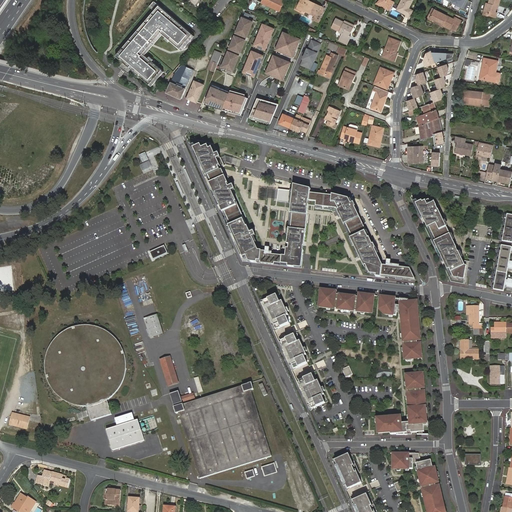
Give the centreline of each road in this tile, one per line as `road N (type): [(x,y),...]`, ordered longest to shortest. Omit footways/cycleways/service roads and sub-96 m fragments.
road 1 (residential): [(434,289),(236,269)]
road 2 (tertiary): [(236,269),(317,445)]
road 3 (motorway): [(83,96),(94,112),(66,178),(33,207),(0,210)]
road 4 (tertiary): [(177,120),(236,269)]
road 5 (secondary): [(242,132),(395,173)]
road 6 (residential): [(243,508),(98,470)]
road 7 (residential): [(445,184),(448,117),(465,42)]
road 8 (residential): [(420,37),(397,98),(395,173)]
road 9 (motorway): [(0,236),(58,214),(109,162)]
road 10 (residential): [(447,443),(317,445)]
road 11 (residential): [(434,289),(395,173)]
road 12 (primary): [(117,93),(0,67)]
